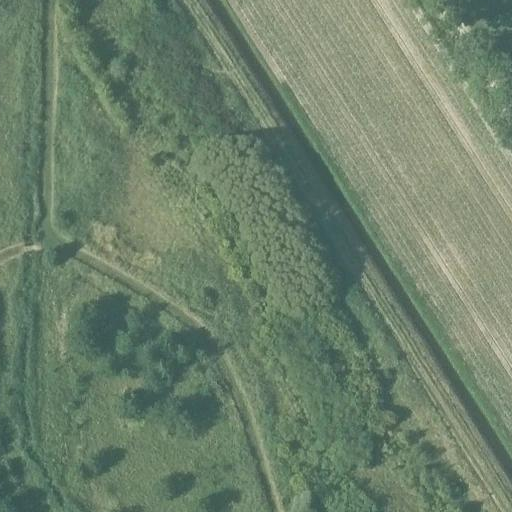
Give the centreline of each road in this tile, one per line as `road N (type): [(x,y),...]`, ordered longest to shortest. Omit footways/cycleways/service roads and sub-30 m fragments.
road 1 (track): [(184,0),(508,511)]
road 2 (track): [(273,511),(241,408),(198,329),(138,286),(46,248)]
road 3 (track): [(46,248),(48,0)]
